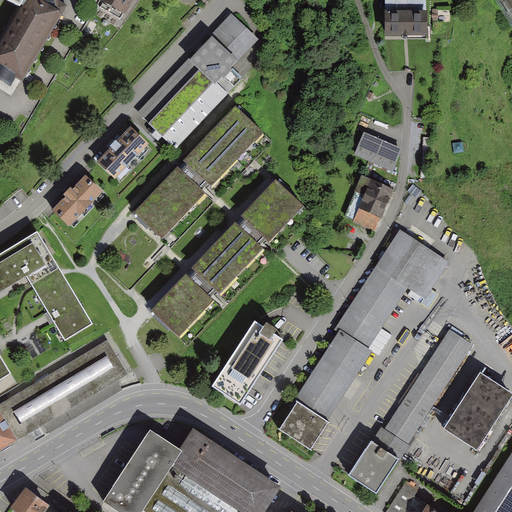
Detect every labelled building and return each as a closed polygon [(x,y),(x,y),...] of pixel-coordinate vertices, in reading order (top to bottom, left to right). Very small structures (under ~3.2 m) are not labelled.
[(64,0),(63,0),(25,0),(0,45),(0,80),(15,89),(64,0)] [(138,0),(101,0),(100,2),(128,17),(138,0)] [(433,12),(388,13),(388,37),(433,37),(433,12)] [(189,57),(138,112),(176,148),(229,92),(218,81),(258,38),(231,13),(189,57)] [(238,105),(188,161),(216,187),(267,132),(238,105)] [(152,145),(134,127),(99,161),(118,179),(152,145)] [(405,150),(366,133),(356,158),(395,174),(405,150)] [(180,166),(138,211),(167,238),(209,193),(180,166)] [(89,175),(55,209),(73,227),(107,192),(89,175)] [(308,205),(279,179),(246,215),(275,241),(308,205)] [(373,179),(353,221),(375,231),(395,190),(373,179)] [(266,247),(238,221),(196,267),(224,293),(266,247)] [(41,229),(0,254),(0,380),(15,372),(0,347),(0,293),(31,275),(70,339),(98,321),(41,229)] [(453,262),(402,230),(339,330),(372,348),(409,290),(428,302),(453,262)] [(217,299),(189,274),(157,310),(185,335),(217,299)] [(268,326),(258,320),(215,387),(244,406),(287,338),(279,333),(282,328),(271,321),(268,326)] [(474,345),(449,329),(387,427),(412,443),(474,345)] [(109,339),(0,406),(0,451),(129,372),(109,339)] [(511,402),(511,388),(484,371),(447,427),(482,450),(511,402)] [(183,448),(152,428),(105,502),(120,511),(145,511),(175,467),(186,450),(183,448)] [(266,511),(284,485),(196,428),(183,448),(186,450),(175,467),(145,511),(266,511)] [(511,511),(511,458),(475,511),(511,511)] [(405,483),(386,511),(405,511),(418,491),(405,483)] [(28,486),(13,507),(20,511),(47,511),(53,505),(28,486)]
